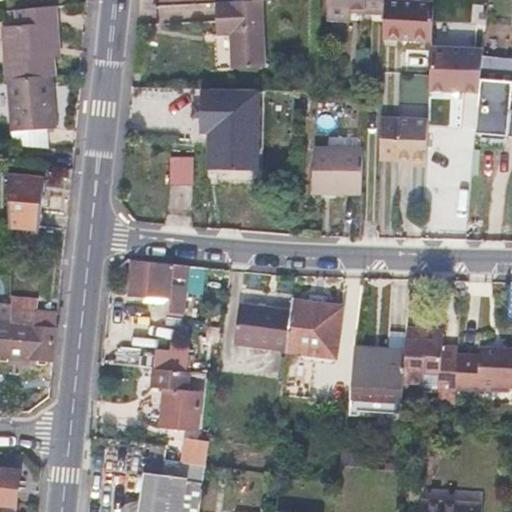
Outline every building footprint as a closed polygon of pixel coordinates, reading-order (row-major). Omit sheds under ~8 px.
[(383,0),(323,0),(323,19),(344,20),(345,8),(359,9),(359,13),(365,13),(384,14),(384,3),(383,0)] [(264,68),(262,1),(244,1),(216,2),(217,36),(230,36),(231,69),(264,68)] [(383,37),(429,39),(431,4),(384,3),(384,14),(383,22),(383,37)] [(57,29),(51,6),(12,11),(13,28),(1,28),(2,80),(6,80),(50,78),(52,78),(51,61),(51,48),(57,47),(57,29)] [(383,22),(384,14),(365,13),(359,13),(359,9),(345,8),(344,20),(383,22)] [(429,45),(426,88),(479,91),(483,58),(483,48),(429,45)] [(511,136),(511,59),(483,58),(479,91),(475,134),(511,136)] [(52,130),(50,78),(6,80),(8,132),(52,130)] [(214,133),(214,150),(213,168),(248,169),(249,133),(249,130),(256,129),(257,92),(200,91),(197,133),(214,133)] [(425,117),(381,116),(380,159),(422,160),(425,117)] [(361,151),(338,151),(314,150),(313,192),(360,193),(361,151)] [(168,186),(180,186),(191,186),(192,159),(169,158),(168,186)] [(9,228),(27,228),(45,228),(44,178),(9,178),(9,228)] [(131,294),(150,296),(169,297),(168,307),(180,308),(183,269),(133,266),(131,294)] [(32,325),(32,324),(32,320),(32,300),(9,299),(9,324),(32,325)] [(291,308),(286,349),(337,354),(342,306),(292,300),(291,308)] [(234,342),(286,349),(291,308),(239,302),(234,342)] [(32,320),(32,324),(55,325),(56,312),(39,311),(38,320),(32,320)] [(0,357),(9,358),(9,357),(9,324),(0,323),(0,357)] [(51,327),(32,325),(9,324),(9,357),(48,360),(51,327)] [(456,356),(457,348),(442,347),(443,333),(407,331),(405,354),(403,383),(437,385),(436,404),(454,405),(455,386),(456,356)] [(478,358),(456,356),(455,386),(510,389),(510,385),(511,385),(511,350),(479,349),(478,358)] [(405,354),(381,352),(357,351),(354,394),(403,398),(403,383),(405,354)] [(163,388),(161,407),(159,426),(197,431),(202,393),(186,391),(189,371),(154,367),(151,386),(163,388)] [(354,400),(402,404),(403,398),(354,394),(354,400)] [(205,464),(206,454),(208,443),(193,441),(190,462),(205,464)] [(0,511),(14,511),(15,511),(19,471),(0,468),(0,511)] [(144,474),(142,487),(140,500),(147,501),(145,511),(198,511),(202,484),(144,474)] [(479,511),(480,502),(421,500),(419,511),(479,511)]
